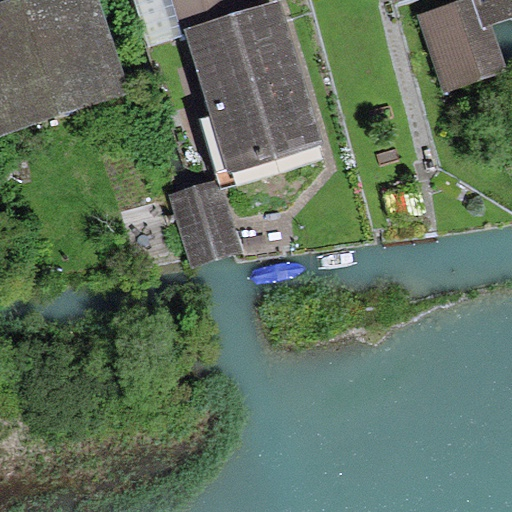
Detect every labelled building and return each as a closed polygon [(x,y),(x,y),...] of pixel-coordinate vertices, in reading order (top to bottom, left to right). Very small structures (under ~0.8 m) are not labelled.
[(169,0),(179,30),(236,13),(232,0),(169,0)] [(436,0),(379,0),(383,16),(437,2),(436,0)] [(487,71),(472,25),(508,13),(503,0),(475,0),(477,6),(426,23),(447,85),(487,71)] [(0,29),(0,110),(3,118),(102,85),(75,5),(0,29)] [(237,170),(313,147),(275,21),(194,46),(216,118),(223,116),(237,170)] [(236,253),(216,185),(171,199),(192,266),(236,253)]
